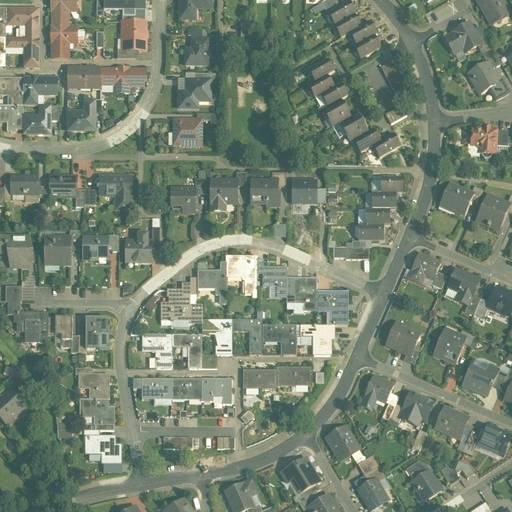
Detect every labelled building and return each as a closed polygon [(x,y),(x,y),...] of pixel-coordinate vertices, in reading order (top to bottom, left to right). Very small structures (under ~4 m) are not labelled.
[(77,0),(52,0),(52,13),(53,13),(53,28),(69,28),(69,9),(77,9),(77,0)] [(180,0),(180,21),(194,21),(194,11),(212,11),(212,0),(180,0)] [(335,0),(329,0),(322,4),(326,11),(338,4),(335,0)] [(481,0),(478,2),(491,25),(510,14),(501,0),(481,0)] [(350,2),(328,15),(335,27),(355,16),(357,15),(350,2)] [(415,5),(408,9),(414,19),(421,15),(415,5)] [(30,19),(30,9),(6,9),(6,28),(24,28),(30,19)] [(30,19),(24,28),(24,40),(40,40),(41,9),(30,9),(30,19)] [(335,27),(334,28),(341,40),(350,35),(362,28),(355,16),(335,27)] [(370,23),(362,28),(350,35),(356,47),(375,37),(377,35),(370,23)] [(146,24),(123,24),(123,51),(126,51),(126,52),(136,52),(146,52),(146,24)] [(470,25),(454,34),(455,35),(446,40),(455,55),(463,51),(466,55),(481,46),(478,40),(470,25)] [(53,28),(52,28),(52,45),(53,45),(52,60),(69,60),(69,40),(77,40),(77,32),(77,28),(69,28),(53,28)] [(375,37),(356,47),(363,60),(382,50),(375,37)] [(485,37),(478,40),(481,46),(486,55),(493,51),(485,37)] [(24,40),(6,40),(6,50),(24,50),(24,56),(26,56),(26,70),(40,70),(40,40),(24,40)] [(208,41),(192,41),(192,55),(186,55),(186,67),(208,68),(208,41)] [(126,52),(126,51),(123,51),(118,51),(118,60),(136,60),(136,52),(126,52)] [(502,66),(493,51),(486,55),(482,56),(487,65),(491,72),(502,66)] [(328,61),(308,72),(315,84),(328,77),(335,73),(328,61)] [(391,63),(381,69),(384,74),(394,69),(391,63)] [(487,65),(471,74),(475,80),(472,82),(480,96),(490,91),(499,85),(491,72),(487,65)] [(394,69),(384,74),(387,79),(397,74),(394,69)] [(102,71),(68,70),(68,90),(93,90),(93,87),(102,87),(102,71)] [(129,71),(118,71),(118,72),(102,71),(102,87),(102,88),(118,88),(118,95),(129,95),(129,88),(144,88),(144,83),(146,83),(146,72),(129,72),(129,71)] [(397,74),(387,79),(390,85),(400,79),(397,74)] [(315,84),(308,88),(315,100),(321,97),(335,89),(328,77),(315,84)] [(23,80),(12,80),(0,79),(0,97),(11,98),(11,108),(24,108),(24,80),(23,80)] [(400,79),(390,85),(393,90),(403,84),(400,79)] [(58,80),(24,80),(24,108),(35,108),(35,97),(58,97),(58,80)] [(196,82),(187,82),(187,94),(180,94),(180,110),(197,110),(197,101),(210,101),(211,83),(196,82)] [(499,85),(490,91),(496,102),(502,98),(501,96),(507,92),(502,83),(499,85)] [(403,84),(393,90),(395,95),(406,89),(403,84)] [(335,89),(321,97),(328,109),(341,102),(348,98),(341,85),(335,89)] [(406,89),(395,95),(398,100),(408,94),(406,89)] [(408,94),(398,100),(401,105),(411,99),(408,94)] [(95,102),(84,102),(84,115),(68,115),(68,133),(83,133),(83,131),(95,131),(95,116),(95,102)] [(328,109),(323,112),(333,131),(352,120),(341,102),(328,109)] [(11,108),(0,107),(0,124),(7,125),(7,134),(11,134),(11,135),(16,135),(16,132),(24,132),(24,119),(24,108),(11,108)] [(51,108),(41,108),(40,119),(24,119),(24,132),(24,136),(51,136),(51,123),(51,108)] [(396,123),(391,113),(386,116),(391,126),(396,123)] [(369,134),(359,116),(352,120),(333,131),(334,130),(340,127),(343,126),(348,135),(346,137),(350,145),(369,134)] [(197,122),(174,122),(174,136),(179,136),(179,148),(203,148),(203,123),(203,122),(197,122)] [(153,124),(153,132),(147,132),(147,141),(155,141),(155,132),(166,132),(166,124),(153,124)] [(348,135),(343,126),(340,127),(334,130),(339,140),(346,137),(348,135)] [(369,134),(350,145),(354,143),(361,155),(373,148),(381,143),(374,131),(369,134)] [(497,133),(473,131),(472,147),(476,147),(479,151),(479,156),(483,156),(483,158),(485,160),(489,160),(491,158),(491,156),(495,157),(496,148),(497,133)] [(508,133),(497,132),(497,133),(496,148),(508,149),(508,133)] [(381,143),(373,148),(380,161),(401,148),(394,136),(381,143)] [(246,175),(236,175),(236,183),(237,183),(237,189),(246,189),(246,175)] [(286,175),(272,175),(272,183),(278,183),(278,190),(286,190),(286,175)] [(39,179),(11,179),(11,187),(11,197),(13,197),(26,197),(25,205),(39,205),(39,179)] [(77,179),(51,179),(51,199),(76,199),(77,199),(77,192),(77,179)] [(132,180),(101,179),(101,198),(120,199),(120,213),(132,213),(132,180)] [(403,179),(381,180),(381,196),(397,196),(403,196),(403,179)] [(236,183),(212,183),(212,213),(223,213),(223,206),(224,205),(225,204),(236,205),(236,208),(237,207),(237,189),(237,183),(236,183)] [(272,183),(252,183),(252,208),(253,208),(253,204),(268,204),(268,209),(280,209),(280,196),(278,196),(278,190),(278,183),(272,183)] [(317,183),(293,183),(293,206),(317,206),(317,205),(317,191),(317,183)] [(472,196),(449,186),(440,207),(465,218),(471,203),(474,197),(472,196)] [(483,193),(474,189),(472,196),(474,197),(471,203),(477,206),(483,193)] [(196,191),(172,191),(172,212),(184,212),(184,216),(195,216),(196,191)] [(326,191),(317,191),(317,205),(326,205),(326,191)] [(85,193),(77,192),(77,199),(76,199),(76,210),(85,210),(85,207),(85,193)] [(96,193),(85,193),(85,207),(96,208),(96,193)] [(381,196),(373,196),(372,212),(390,212),(396,212),(397,196),(381,196)] [(508,206),(487,198),(476,223),(477,223),(479,220),(489,225),(487,230),(489,230),(490,229),(499,233),(508,214),(510,207),(508,206)] [(372,212),(366,212),(366,228),(384,228),(390,228),(390,212),(372,212)] [(286,227),(274,227),(274,237),(286,237),(286,227)] [(366,228),(359,228),(359,243),(365,243),(384,244),(384,228),(366,228)] [(80,233),(70,233),(70,239),(71,239),(71,253),(80,253),(80,233)] [(120,238),(108,238),(108,241),(109,241),(108,254),(120,254),(120,238)] [(30,239),(5,239),(5,247),(6,247),(6,248),(9,248),(8,253),(9,254),(11,267),(18,267),(18,269),(29,269),(29,261),(28,261),(30,254),(32,254),(33,254),(30,239)] [(70,239),(46,239),(46,267),(71,267),(71,253),(71,239),(70,239)] [(108,241),(86,241),(86,254),(91,254),(91,262),(108,262),(108,254),(109,241),(108,241)] [(153,242),(126,242),(126,261),(139,261),(139,266),(153,266),(153,249),(153,242)] [(441,265),(420,255),(409,280),(418,284),(421,277),(433,282),(441,265)] [(257,261),(243,261),(243,259),(227,259),(227,265),(227,279),(242,279),(243,282),(246,283),(246,296),(253,296),(253,300),(257,300),(257,276),(257,262),(257,259),(257,261)] [(221,273),(216,273),(215,275),(209,275),(208,273),(198,273),(198,280),(198,297),(199,297),(199,288),(216,288),(216,298),(227,298),(227,279),(227,265),(221,265),(221,273)] [(287,271),(276,271),(276,269),(264,269),(264,276),(263,276),(263,289),(277,289),(277,300),(287,300),(287,281),(287,271)] [(480,281),(457,271),(448,289),(462,295),(459,303),(468,307),(473,297),(480,281)] [(447,279),(439,275),(433,288),(442,291),(447,279)] [(317,281),(287,281),(287,300),(287,305),(304,305),(304,313),(317,313),(317,294),(317,281)] [(191,285),(182,285),(182,293),(182,299),(191,299),(191,297),(191,285)] [(22,288),(6,288),(6,304),(9,304),(21,304),(22,304),(22,288)] [(511,296),(497,290),(498,289),(497,289),(490,304),(488,309),(510,318),(511,313),(511,295),(511,296)] [(182,293),(168,293),(168,299),(170,299),(170,306),(162,306),(162,317),(171,317),(171,325),(174,325),(174,323),(193,323),(193,326),(203,326),(203,322),(203,307),(191,307),(191,299),(182,299),(182,293)] [(326,294),(317,294),(317,313),(317,315),(325,315),(325,312),(324,312),(324,303),(326,303),(326,294)] [(348,294),(326,294),(326,303),(324,303),(324,312),(325,312),(334,312),(334,328),(348,328),(348,327),(347,327),(348,306),(348,294)] [(152,296),(146,309),(153,312),(159,299),(152,296)] [(481,300),(473,297),(468,307),(465,313),(474,317),(481,300)] [(490,304),(481,300),(474,317),(483,321),(488,309),(490,304)] [(21,304),(9,304),(9,316),(15,316),(15,315),(21,315),(21,304)] [(21,315),(15,315),(15,316),(15,324),(18,324),(18,333),(27,333),(26,344),(48,344),(48,338),(48,319),(48,316),(21,315)] [(73,320),(48,319),(48,338),(62,338),(62,348),(61,348),(61,350),(72,350),(73,350),(73,338),(73,320)] [(109,320),(86,320),(86,338),(86,347),(87,347),(99,347),(99,352),(109,352),(109,320)] [(233,322),(203,322),(203,326),(203,334),(220,334),(221,349),(216,349),(216,357),(232,357),(233,334),(233,322)] [(263,322),(233,322),(233,334),(250,334),(250,357),(262,357),(263,342),(263,327),(263,322)] [(421,336),(396,325),(387,347),(406,356),(411,358),(414,352),(421,336)] [(297,328),(263,327),(263,342),(284,342),(283,357),(296,358),(297,328)] [(334,328),(304,328),(304,338),(314,338),(314,358),(330,358),(331,337),(334,337),(334,328)] [(475,339),(462,333),(460,338),(467,341),(464,347),(471,350),(475,339)] [(452,339),(443,335),(435,353),(444,356),(443,359),(456,365),(464,347),(467,341),(460,338),(453,336),(452,339)] [(173,337),(143,337),(143,353),(158,353),(157,371),(172,371),(173,349),(173,337)] [(202,337),(173,337),(173,349),(189,349),(189,371),(202,371),(202,337)] [(86,338),(79,338),(79,355),(87,355),(87,347),(86,347),(86,338)] [(414,352),(411,358),(406,356),(404,362),(414,367),(419,354),(414,352)] [(486,375),(471,369),(463,388),(478,394),(478,393),(487,397),(487,398),(488,398),(492,388),(499,373),(499,372),(489,368),(486,375)] [(311,370),(277,370),(277,373),(277,388),(311,388),(311,370)] [(277,373),(244,373),(244,391),(277,391),(277,388),(277,373)] [(499,373),(492,388),(501,392),(508,377),(499,373)] [(93,377),(79,377),(79,391),(80,391),(80,388),(90,388),(90,402),(107,402),(110,402),(110,377),(93,377)] [(508,377),(501,392),(507,395),(511,383),(511,378),(508,377)] [(383,382),(374,378),(366,396),(361,408),(372,413),(372,412),(370,411),(376,398),(387,403),(386,405),(394,387),(393,387),(383,383),(383,382)] [(232,381),(202,381),(202,382),(202,402),(202,404),(213,404),(214,397),(223,397),(223,407),(232,407),(232,381)] [(158,402),(158,382),(142,382),(142,402),(143,402),(143,399),(155,399),(155,402),(158,402)] [(158,382),(158,402),(160,402),(160,400),(171,400),(171,402),(172,402),(172,382),(158,382)] [(187,382),(172,382),(172,402),(173,402),(173,400),(185,400),(185,402),(187,402),(187,382)] [(202,382),(187,382),(187,402),(190,402),(190,400),(201,400),(201,402),(202,402),(202,382)] [(3,400),(0,402),(0,419),(2,422),(3,422),(6,425),(9,426),(13,422),(13,419),(20,413),(20,410),(16,405),(16,400),(10,393),(3,400)] [(434,405),(411,395),(404,410),(400,420),(401,421),(418,428),(421,420),(426,423),(434,405)] [(90,402),(81,402),(81,412),(83,412),(83,419),(96,419),(96,427),(114,427),(114,411),(107,411),(107,402),(90,402)] [(389,406),(382,420),(389,423),(390,421),(395,409),(389,406)] [(395,409),(390,421),(399,425),(401,421),(400,420),(404,410),(396,407),(395,409)] [(469,420),(445,409),(436,431),(453,438),(455,434),(461,437),(466,426),(469,420)] [(241,420),(247,425),(253,418),(248,413),(241,420)] [(235,415),(158,414),(158,425),(235,425),(235,415)] [(58,440),(72,439),(71,424),(57,424),(58,440)] [(474,429),(466,426),(461,437),(463,438),(460,445),(466,447),(472,432),(474,429)] [(511,438),(485,427),(481,436),(476,447),(477,448),(503,458),(511,438)] [(346,429),(328,440),(333,449),(334,449),(336,453),(335,453),(341,463),(352,456),(351,454),(358,450),(359,452),(360,452),(346,429)] [(427,436),(420,432),(412,451),(419,454),(427,436)] [(481,436),(472,432),(466,447),(475,451),(477,448),(476,447),(481,436)] [(96,433),(84,433),(84,445),(89,445),(89,439),(100,439),(100,433),(96,433)] [(100,439),(89,439),(89,445),(89,456),(103,456),(103,466),(121,465),(121,449),(115,448),(114,439),(100,439)] [(373,458),(358,467),(365,478),(379,469),(373,458)] [(306,461),(282,475),(288,485),(294,481),(303,494),(303,495),(317,486),(321,484),(314,472),(313,473),(306,461)] [(430,468),(419,464),(406,472),(414,483),(412,484),(425,504),(442,493),(430,474),(432,472),(430,468)] [(379,469),(365,478),(369,485),(376,481),(378,484),(386,480),(379,469)] [(455,472),(447,469),(441,473),(450,487),(460,481),(455,472)] [(378,484),(376,481),(369,485),(358,492),(370,511),(373,511),(389,503),(378,484)] [(244,486),(226,494),(233,511),(248,511),(254,509),(249,499),(257,495),(251,483),(244,487),(244,486)] [(317,486),(303,495),(303,494),(299,496),(302,502),(303,503),(316,495),(321,492),(317,486)] [(316,495),(303,503),(302,502),(299,504),(303,511),(305,511),(307,511),(321,502),(316,495)] [(337,511),(329,497),(321,502),(307,511),(337,511)] [(192,511),(186,501),(167,511),(192,511)] [(491,511),(486,503),(471,511),(491,511)]
